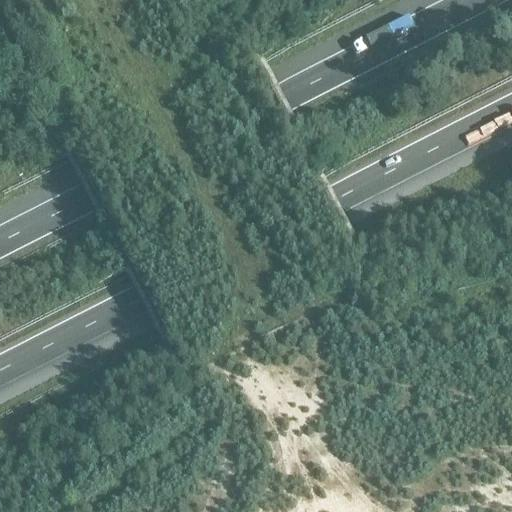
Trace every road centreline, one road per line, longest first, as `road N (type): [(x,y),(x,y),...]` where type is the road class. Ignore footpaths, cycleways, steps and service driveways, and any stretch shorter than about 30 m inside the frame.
road 1 (motorway): [(0,378),(511,116)]
road 2 (motorway): [(471,0),(0,243)]
